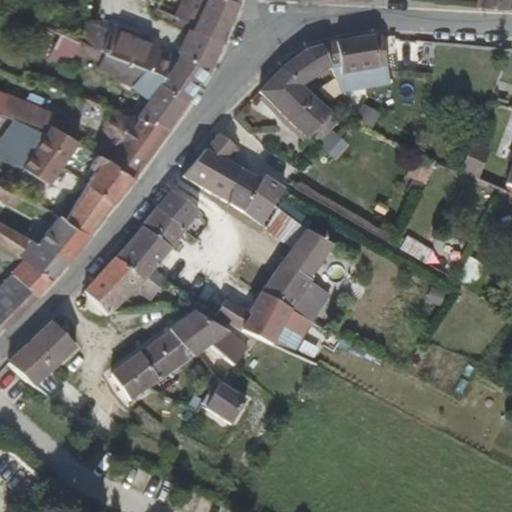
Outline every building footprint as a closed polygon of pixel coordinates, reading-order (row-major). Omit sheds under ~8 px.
[(87,0),(52,0),(46,12),(97,39),(103,28),(125,39),(131,27),(133,24),(112,13),(98,5),(87,0)] [(87,0),(98,5),(112,13),(118,0),(87,0)] [(126,0),(153,15),(161,0),(126,0)] [(161,0),(153,15),(162,20),(157,41),(187,53),(194,16),(163,0),(161,0)] [(91,49),(97,39),(46,12),(39,24),(91,49)] [(81,69),(91,49),(39,24),(30,42),(57,57),(81,69)] [(162,111),(181,84),(187,53),(157,41),(144,85),(99,63),(93,75),(135,97),(162,111)] [(511,46),(494,44),(493,57),(511,59),(511,54),(511,46)] [(388,67),(387,45),(341,47),(342,69),(388,67)] [(110,146),(128,161),(159,117),(132,103),(135,97),(93,75),(81,69),(57,57),(53,63),(25,53),(15,72),(35,84),(64,98),(70,85),(122,115),(100,138),(110,146)] [(310,117),(360,112),(355,83),(287,88),(304,114),(309,113),(310,117)] [(274,136),(304,114),(287,88),(250,115),(274,136)] [(28,95),(18,113),(0,144),(12,151),(19,154),(46,104),(28,95)] [(159,117),(162,111),(135,97),(132,103),(159,117)] [(66,130),(73,134),(78,125),(46,104),(19,154),(44,166),(66,130)] [(311,170),(274,136),(250,115),(206,163),(228,181),(251,156),(272,173),(249,201),(270,218),(273,216),(280,220),(294,207),(285,199),(311,170)] [(339,157),(349,148),(345,144),(336,135),(326,146),(339,157)] [(93,143),(106,150),(110,146),(100,138),(97,137),(93,143)] [(478,178),(490,151),(474,142),(462,172),(478,178)] [(110,146),(106,150),(98,164),(118,177),(128,161),(110,146)] [(0,173),(0,227),(9,232),(20,215),(16,212),(44,166),(19,154),(12,151),(0,173)] [(406,174),(424,182),(434,160),(416,152),(406,174)] [(118,177),(98,164),(83,185),(104,196),(118,177)] [(201,206),(210,194),(195,176),(158,220),(203,245),(218,219),(201,206)] [(41,224),(33,223),(22,239),(57,256),(104,196),(83,185),(68,177),(59,191),(64,195),(41,224)] [(229,223),(227,226),(218,219),(203,245),(221,256),(231,239),(250,253),(254,245),(257,242),(229,223)] [(163,274),(175,259),(146,234),(132,251),(163,274)] [(0,290),(19,301),(57,256),(22,239),(3,267),(0,265),(0,290)] [(250,253),(231,239),(221,256),(242,267),(250,253)] [(242,267),(265,280),(275,259),(254,245),(250,253),(242,267)] [(138,315),(163,274),(132,251),(101,289),(88,314),(114,326),(124,309),(138,315)] [(265,280),(276,287),(254,326),(279,338),(310,283),(275,259),(265,280)] [(393,275),(387,286),(409,296),(414,285),(393,275)] [(0,323),(19,301),(0,290),(0,323)] [(149,342),(162,327),(138,315),(124,309),(114,326),(149,342)] [(107,358),(97,352),(114,326),(88,314),(58,346),(68,353),(88,366),(107,358)] [(177,320),(170,330),(177,334),(184,324),(177,320)] [(217,335),(186,320),(184,324),(177,334),(210,348),(217,335)] [(241,347),(235,361),(260,372),(279,338),(254,326),(241,347)] [(241,347),(217,335),(210,348),(235,361),(241,347)] [(66,364),(47,345),(42,341),(9,377),(2,383),(31,401),(66,364)] [(232,384),(182,349),(98,418),(120,444),(198,380),(223,398),(232,384)] [(226,462),(240,438),(208,420),(194,443),(226,462)]
